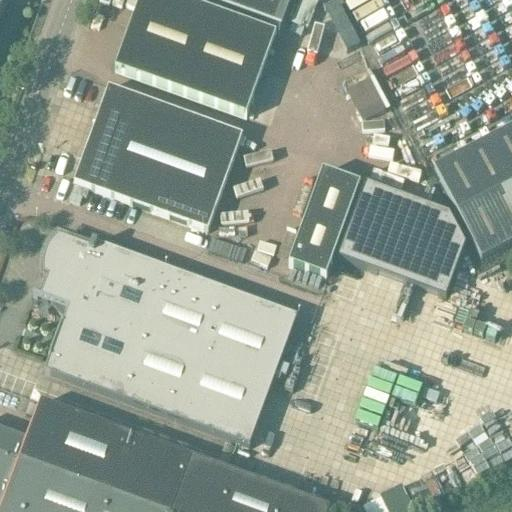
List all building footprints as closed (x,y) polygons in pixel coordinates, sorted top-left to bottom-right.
[(166,0),(141,0),(132,25),(115,74),(245,124),(275,41),(166,0)] [(293,0),(194,0),(281,33),(293,0)] [(373,75),(345,86),(361,125),(390,114),(373,75)] [(207,238),(241,142),(108,91),(95,130),(74,187),(88,193),(131,209),(207,238)] [(511,131),(433,173),(481,264),(511,248),(511,131)] [(322,177),(289,270),(326,283),(359,190),(322,177)] [(74,187),(71,195),(83,199),(85,200),(88,193),(74,187)] [(366,189),(337,264),(445,305),(466,250),(449,221),(366,189)] [(71,195),(68,203),(80,208),(83,199),(71,195)] [(45,290),(40,303),(52,306),(54,310),(57,313),(59,316),(62,319),(65,321),(44,377),(249,452),(297,322),(119,257),(92,247),(90,253),(57,241),(55,243),(53,246),(51,248),(49,251),(47,254),(46,257),(44,261),(43,266),(43,271),(42,275),(43,280),(48,282),(45,290)] [(327,511),(41,407),(26,445),(0,435),(0,511),(327,511)] [(386,511),(412,511),(401,490),(380,501),(386,511)]
